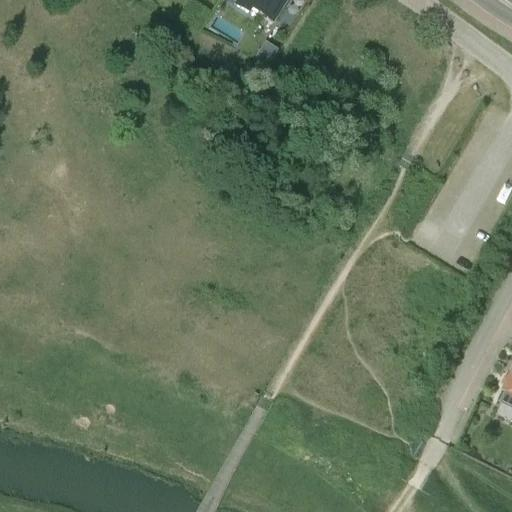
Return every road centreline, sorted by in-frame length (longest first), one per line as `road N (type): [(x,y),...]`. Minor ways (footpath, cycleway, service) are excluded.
road 1 (track): [(359,244),(201,511)]
road 2 (track): [(474,45),(359,244)]
road 3 (unclassified): [(450,416),(511,289)]
